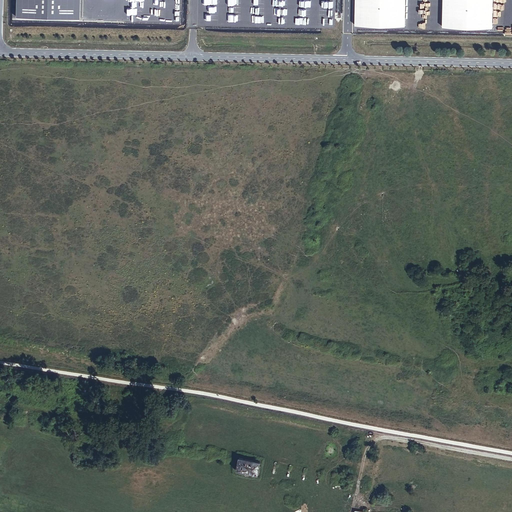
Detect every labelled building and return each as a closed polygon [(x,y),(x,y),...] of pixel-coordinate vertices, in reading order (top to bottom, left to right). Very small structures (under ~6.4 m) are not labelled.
[(80,0),(17,0),(17,17),(80,18),(80,0)] [(356,0),(356,25),(406,26),(406,0),(356,0)] [(443,0),(443,27),(493,28),(493,0),(443,0)] [(261,461),(240,457),(237,469),(246,471),(247,471),(247,472),(248,472),(249,472),(250,472),(258,474),(261,461)] [(303,466),(296,464),(295,473),(301,474),(303,466)]
